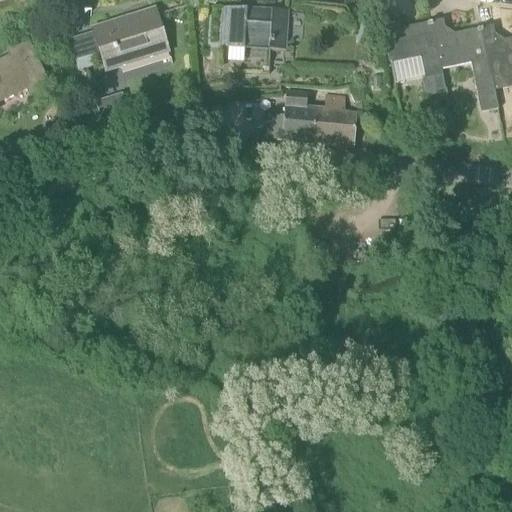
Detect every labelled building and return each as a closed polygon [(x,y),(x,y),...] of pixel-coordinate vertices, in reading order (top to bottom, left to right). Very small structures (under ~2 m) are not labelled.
[(287,13),(222,9),(220,49),(285,53),(287,13)] [(168,54),(154,10),(92,30),(100,55),(113,51),(118,69),(168,54)] [(303,40),(303,14),(291,14),(290,40),(303,40)] [(424,98),(445,94),(440,71),(431,24),(395,31),(392,15),(380,18),(393,80),(394,86),(421,80),(424,98)] [(481,114),(497,111),(491,77),(481,30),(446,37),(442,21),(431,24),(440,71),(471,65),(481,114)] [(511,39),(496,43),(493,28),(481,30),(491,77),(511,72),(511,39)] [(0,102),(26,89),(29,95),(47,86),(26,42),(8,51),(11,58),(0,63),(0,102)] [(95,68),(91,57),(74,62),(78,76),(88,74),(87,70),(95,68)] [(356,85),(348,88),(354,106),(362,103),(356,85)] [(307,95),(286,93),(284,118),(268,116),(267,141),(310,145),(313,111),(306,111),(307,95)] [(129,118),(122,95),(93,104),(104,126),(129,118)] [(310,145),(353,149),(356,115),(345,114),(346,98),(326,96),(325,112),(313,111),(310,145)] [(194,110),(196,121),(222,115),(219,104),(194,110)] [(449,121),(447,109),(436,111),(438,123),(449,121)]
